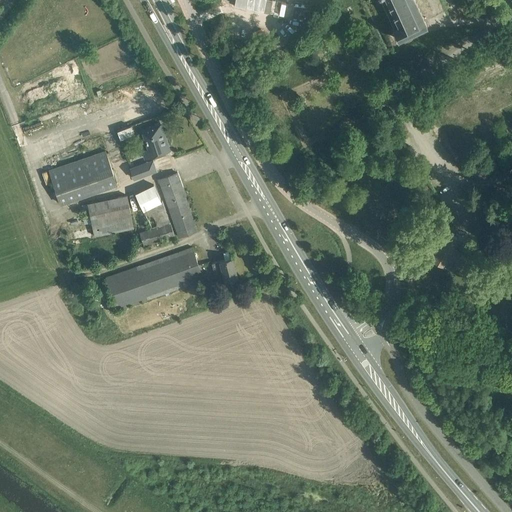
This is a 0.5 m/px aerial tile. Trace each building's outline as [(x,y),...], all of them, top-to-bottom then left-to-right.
[(381,0),(393,26),(394,27),(392,28),(398,39),(427,26),(422,15),(415,0),(381,0)] [(51,113),(44,116),(48,127),(55,124),(51,113)] [(145,158),(169,150),(160,124),(142,130),(149,148),(143,150),(145,158)] [(130,126),(117,130),(120,139),(133,135),(130,126)] [(69,142),(56,147),(58,151),(71,146),(69,142)] [(106,151),(49,170),(60,203),(117,184),(106,151)] [(152,159),(130,167),(134,178),(156,170),(152,159)] [(160,182),(179,237),(197,230),(177,172),(157,179),(158,182),(160,182)] [(89,209),(94,235),(133,227),(126,195),(116,197),(118,204),(89,209)] [(170,221),(162,200),(145,207),(152,227),(170,221)] [(167,240),(175,238),(170,222),(139,231),(143,244),(166,237),(167,240)] [(433,230),(428,227),(422,238),(427,240),(422,248),(452,265),(456,257),(461,260),(466,250),(462,248),(467,239),(437,223),(433,230)] [(116,308),(203,279),(192,247),(106,277),(116,308)] [(212,263),(217,282),(237,277),(232,258),(212,263)]
